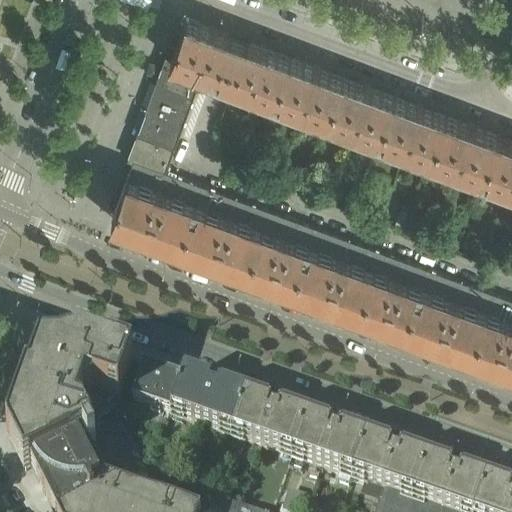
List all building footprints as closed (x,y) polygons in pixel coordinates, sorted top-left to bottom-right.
[(214,75),(230,34),(187,17),(179,38),(175,37),(167,57),(203,71),(214,75)] [(273,97),(288,56),(240,38),(230,34),(214,75),(225,79),(273,97)] [(340,75),(288,56),(273,97),(325,116),(340,75)] [(203,71),(167,57),(158,83),(193,96),(203,71)] [(392,94),(340,75),(325,116),(377,136),(392,94)] [(193,96),(158,83),(148,109),(184,123),(193,96)] [(444,114),(392,94),(377,136),(429,155),(444,114)] [(148,109),(139,134),(175,147),(184,123),(148,109)] [(496,133),(444,114),(429,155),(481,175),(496,133)] [(511,139),(496,133),(481,175),(511,186),(511,139)] [(131,158),(134,159),(148,165),(152,154),(169,161),(175,147),(139,134),(131,158)] [(180,244),(202,184),(166,170),(169,161),(152,154),(148,165),(134,159),(115,211),(112,219),(180,244)] [(269,209),(202,184),(180,244),(247,268),(269,209)] [(314,225),(269,209),(247,268),(292,285),(314,225)] [(382,250),(314,225),(292,285),(360,310),(382,250)] [(427,267),(382,250),(360,310),(404,327),(427,267)] [(495,292),(427,267),(404,327),(473,352),(495,292)] [(511,298),(495,292),(473,352),(511,366),(511,298)] [(179,511),(105,487),(96,468),(103,465),(90,439),(92,438),(85,424),(115,410),(118,402),(118,403),(133,362),(47,332),(29,383),(26,382),(6,439),(23,474),(31,470),(51,511),(179,511)] [(132,402),(169,415),(181,381),(144,368),(132,402)] [(181,379),(181,381),(169,415),(168,417),(229,438),(242,400),(181,379)] [(303,422),(242,400),(229,438),(289,460),(303,422)] [(351,481),(364,443),(303,422),(289,460),(323,471),(319,481),(337,487),(339,481),(336,480),(337,476),(351,481)] [(407,511),(411,502),(423,463),(364,443),(351,481),(367,487),(366,490),(363,489),(360,497),(378,503),(375,511),(407,511)] [(474,511),(484,485),(423,463),(411,502),(407,511),(474,511)] [(136,494),(147,497),(151,480),(140,478),(136,494)] [(511,511),(511,494),(484,485),(474,511),(511,511)] [(223,511),(226,506),(207,499),(203,511),(223,511)]
